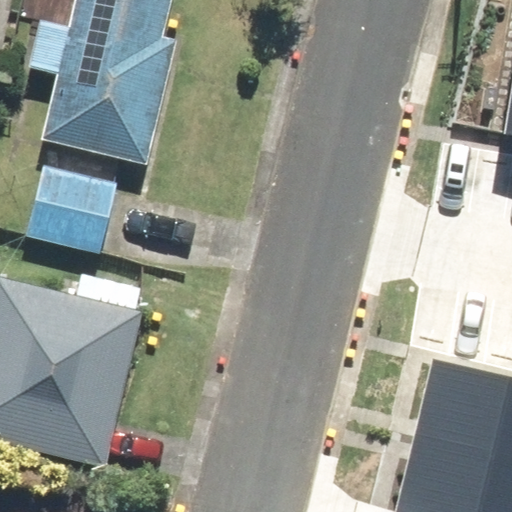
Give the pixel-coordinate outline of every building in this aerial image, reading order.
[(179,0),(83,0),(51,138),(156,163),(185,39),(171,36),(179,0)] [(511,71),(503,128),(511,129),(511,71)] [(49,166),(33,235),(108,252),(124,184),(49,166)] [(148,310),(5,277),(0,296),(0,436),(112,462),(148,310)] [(511,511),(511,376),(430,357),(395,507),(416,511),(511,511)]
